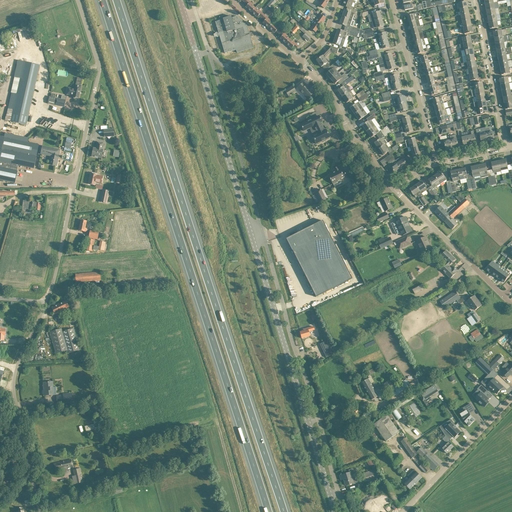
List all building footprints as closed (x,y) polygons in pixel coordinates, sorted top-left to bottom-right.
[(352,6),(353,3),(345,0),(344,0),(342,6),(352,9),(353,9),(354,7),(352,6)] [(212,3),(204,5),(207,17),(205,18),(210,36),(233,29),(227,11),(225,12),(222,1),(212,4),(212,3)] [(418,9),(417,6),(417,4),(413,5),(412,1),(403,3),(404,8),(405,8),(405,10),(409,10),(409,12),(418,10),(418,9)] [(418,11),(427,8),(426,1),(422,2),(423,4),(417,6),(418,9),(418,10),(418,11)] [(486,10),(495,9),(499,8),(498,2),(494,3),(485,4),(486,10)] [(272,5),(263,15),(289,39),(289,40),(291,42),(292,42),(301,48),(322,18),(311,10),(305,18),(308,20),(298,33),(277,14),(279,12),(272,5)] [(345,10),(342,17),(352,20),(353,16),(354,14),(355,13),(356,14),(357,11),(353,9),(352,9),(351,12),(346,10),(345,10)] [(373,14),(370,15),(371,18),(374,17),(375,21),(382,19),(384,19),(383,15),(381,15),(380,12),(375,13),(373,14)] [(418,17),(417,12),(413,14),(413,15),(412,15),(407,16),(409,23),(419,20),(418,17)] [(350,27),(350,26),(352,20),(342,17),(340,24),(345,25),(347,26),(350,27)] [(375,21),(372,22),(373,25),(374,29),(377,28),(379,27),(384,26),(382,19),(375,21)] [(410,26),(409,27),(410,29),(411,29),(421,26),(420,26),(419,20),(409,23),(410,26)] [(421,26),(411,29),(413,35),(422,33),(421,26)] [(345,40),(347,36),(348,33),(345,32),(343,31),(338,29),(336,36),(345,40)] [(26,30),(18,31),(19,39),(27,38),(26,30)] [(381,42),(388,40),(386,33),(381,34),(379,35),(376,36),(377,39),(378,43),(381,42)] [(422,33),(413,35),(414,41),(424,39),(422,33)] [(346,51),(349,52),(352,55),(353,50),(350,49),(346,47),(343,47),(345,40),(336,36),(333,43),(340,46),(339,48),(341,49),(346,51)] [(496,44),(504,43),(507,42),(506,36),(503,36),(494,38),(496,44)] [(415,45),(414,45),(415,48),(416,48),(423,46),(425,45),(426,45),(424,39),(414,41),(415,45)] [(383,49),(385,48),(390,47),(388,40),(381,42),(378,43),(380,50),(383,49)] [(321,67),(326,64),(328,62),(329,61),(327,59),(325,59),(325,58),(331,52),(337,54),(339,49),(331,46),(322,55),(323,56),(317,60),(321,67)] [(423,46),(416,48),(418,54),(423,53),(424,52),(427,51),(426,48),(423,49),(423,46)] [(497,50),(498,56),(506,55),(511,54),(511,47),(508,48),(505,49),(497,50)] [(384,64),(394,61),(395,61),(394,57),(393,57),(392,54),(387,55),(385,56),(382,57),(383,60),(384,64)] [(423,64),(429,62),(434,61),(433,58),(428,59),(428,56),(419,58),(421,65),(423,64)] [(11,122),(21,124),(26,125),(40,65),(24,62),(18,60),(14,77),(20,79),(17,94),(11,93),(8,108),(13,110),(11,122)] [(389,70),(391,69),(396,68),(394,61),(384,64),(379,65),(381,71),(382,71),(383,72),(386,71),(389,70)] [(327,74),(331,79),(339,73),(336,69),(339,66),(335,62),(327,70),(329,72),(327,74)] [(423,64),(425,70),(431,68),(429,62),(423,64)] [(426,76),(433,75),(439,73),(438,71),(437,67),(431,68),(425,70),(426,76)] [(338,82),(340,84),(348,77),(345,73),(342,76),(339,73),(331,79),(335,84),(338,82)] [(388,78),(389,81),(390,85),(400,82),(401,82),(400,78),(399,78),(398,75),(393,76),(391,77),(388,78)] [(428,83),(434,81),(437,80),(436,77),(433,77),(433,75),(426,76),(428,83)] [(346,80),(348,84),(355,79),(352,76),(346,80)] [(430,89),(440,86),(439,83),(435,84),(434,81),(428,83),(430,89)] [(297,88),(307,100),(310,96),(311,97),(314,94),(314,93),(312,90),(313,89),(310,86),(310,87),(307,84),(306,85),(303,82),(300,85),(297,88)] [(390,85),(391,89),(392,92),(395,91),(402,89),(400,82),(390,85)] [(81,86),(76,85),(75,89),(68,88),(67,94),(73,96),(73,98),(74,98),(74,99),(77,99),(78,99),(81,86)] [(344,86),(342,88),(338,91),(342,97),(351,91),(347,85),(344,87),(344,86)] [(296,91),(292,86),(285,91),(288,96),(296,91)] [(431,95),(436,94),(438,94),(437,91),(441,90),(440,86),(430,89),(431,95)] [(476,96),(485,95),(484,88),(475,90),(471,91),(472,97),(476,96)] [(356,95),(359,98),(365,94),(363,90),(356,95)] [(347,103),(351,100),(352,99),(355,97),(351,91),(342,97),(347,103)] [(365,94),(359,98),(361,101),(361,102),(369,96),(369,95),(368,94),(367,92),(365,94)] [(399,105),(407,103),(406,99),(405,99),(404,99),(404,96),(399,97),(397,98),(394,99),(394,102),(396,106),(399,105)] [(434,106),(443,103),(442,97),(439,98),(438,98),(437,98),(433,99),(434,106)] [(56,98),(54,105),(65,108),(66,100),(56,98)] [(475,109),(487,107),(486,101),(478,102),(474,103),(475,109)] [(350,108),(355,114),(363,108),(359,102),(356,104),(350,108)] [(401,112),(403,111),(407,110),(407,107),(408,106),(407,103),(399,105),(400,109),(397,110),(397,113),(401,112)] [(445,109),(443,103),(434,106),(436,112),(445,109)] [(476,115),(484,114),(489,113),(487,107),(475,109),(476,115)] [(367,114),(365,112),(363,108),(355,114),(359,120),(365,116),(367,114)] [(438,118),(448,115),(446,109),(445,109),(436,112),(438,118)] [(368,122),(367,123),(363,126),(367,132),(375,126),(372,120),(375,118),(374,117),(372,115),(371,116),(367,119),(368,122)] [(445,120),(450,119),(448,115),(438,118),(440,125),(444,123),(446,123),(445,120)] [(320,123),(322,122),(319,116),(300,125),(303,131),(309,128),(313,126),(314,126),(317,133),(317,134),(313,136),(312,136),(316,144),(321,141),(322,142),(326,140),(325,139),(329,137),(326,132),(326,130),(325,130),(324,130),(320,123)] [(399,120),(401,127),(411,124),(409,117),(403,119),(399,120)] [(407,133),(409,133),(413,131),(411,124),(401,127),(403,134),(406,133),(407,133)] [(375,126),(367,132),(371,138),(377,134),(379,132),(375,126)] [(380,131),(382,134),(389,129),(387,126),(380,131)] [(441,127),(440,127),(441,135),(443,134),(449,133),(447,126),(441,127)] [(489,128),(485,129),(488,141),(494,139),(499,138),(498,135),(494,136),(493,132),(489,132),(489,131),(490,131),(489,128)] [(482,142),(488,141),(485,129),(482,130),(482,133),(484,132),(484,133),(480,134),(482,142)] [(462,138),(463,141),(464,146),(470,145),(468,136),(465,137),(464,133),(461,133),(462,138)] [(459,147),(457,142),(457,139),(456,135),(453,135),(450,136),(451,140),(452,148),(459,147)] [(0,136),(0,179),(15,183),(18,171),(17,171),(18,165),(34,169),(36,155),(39,145),(28,142),(4,137),(0,136)] [(385,140),(383,137),(381,139),(375,143),(379,149),(388,143),(385,140)] [(410,147),(417,145),(415,138),(410,139),(408,140),(409,140),(405,141),(406,144),(407,148),(408,147),(410,147)] [(451,140),(447,141),(447,139),(444,139),(441,140),(442,146),(445,145),(446,150),(452,148),(451,140)] [(91,156),(101,158),(103,149),(102,149),(104,143),(97,142),(96,148),(93,148),(91,156)] [(390,154),(391,154),(395,151),(399,148),(397,145),(392,148),(392,149),(390,147),(391,146),(389,142),(388,143),(379,149),(383,155),(388,152),(390,154)] [(414,158),(420,156),(417,145),(410,147),(412,151),(412,154),(414,158)] [(49,164),(52,165),(56,166),(60,150),(42,146),(41,154),(50,156),(49,164)] [(407,158),(406,157),(402,152),(399,155),(401,157),(399,158),(396,161),(398,163),(402,169),(408,165),(404,160),(407,158)] [(391,154),(390,154),(390,155),(385,158),(389,163),(395,159),(391,154)] [(406,157),(407,158),(407,159),(410,163),(414,161),(410,155),(409,155),(406,157)] [(506,159),(499,161),(501,171),(505,170),(505,171),(508,170),(507,166),(508,166),(506,159)] [(501,171),(499,161),(492,163),(493,169),(494,173),(501,171)] [(390,165),(392,167),(392,168),(396,173),(399,171),(400,172),(402,170),(402,169),(398,163),(394,166),(393,163),(390,165)] [(486,164),(483,164),(482,163),(478,164),(480,172),(480,174),(481,175),(481,177),(485,176),(485,174),(488,174),(487,171),(487,169),(486,164)] [(480,174),(480,172),(478,164),(474,165),(474,166),(471,167),(472,172),(473,173),(473,174),(473,176),(480,174)] [(329,175),(333,184),(341,180),(341,179),(345,177),(347,176),(345,172),(343,173),(341,169),(340,169),(339,167),(334,169),(335,172),(329,175)] [(460,180),(464,179),(467,178),(467,175),(465,168),(458,170),(460,177),(460,180)] [(460,177),(458,170),(451,171),(452,176),(452,178),(453,178),(453,181),(456,181),(460,180),(460,177)] [(445,177),(444,176),(441,171),(435,176),(439,182),(440,184),(441,185),(444,183),(444,182),(446,180),(445,177)] [(91,174),(89,184),(96,186),(96,184),(98,185),(98,183),(101,184),(103,176),(98,175),(96,175),(96,174),(92,173),(92,174),(91,174)] [(435,184),(439,182),(435,176),(429,180),(431,184),(432,185),(433,186),(433,185),(434,188),(437,187),(435,184)] [(350,179),(353,186),(356,190),(360,188),(358,184),(355,177),(350,179)] [(422,194),(425,191),(428,189),(426,187),(422,181),(416,185),(422,194)] [(416,198),(418,196),(420,200),(424,197),(422,194),(416,185),(410,189),(414,195),(416,198)] [(314,192),(319,203),(326,199),(321,189),(314,192)] [(102,190),(99,202),(107,203),(108,197),(112,197),(113,192),(109,191),(102,190)] [(462,195),(455,197),(460,202),(455,207),(460,212),(470,203),(469,203),(465,198),(462,195)] [(424,206),(428,203),(424,197),(420,200),(419,200),(424,206)] [(387,198),(380,201),(385,212),(393,208),(391,204),(390,202),(389,202),(387,198)] [(23,200),(22,212),(30,213),(31,210),(28,209),(29,201),(23,200)] [(41,203),(36,203),(33,202),(32,209),(35,209),(35,210),(40,210),(41,203)] [(441,206),(435,212),(445,222),(448,219),(447,217),(449,215),(453,219),(460,212),(455,207),(448,213),(441,206)] [(377,218),(379,222),(389,218),(387,213),(377,218)] [(458,224),(453,219),(449,215),(447,217),(448,219),(445,222),(452,230),(458,224)] [(412,231),(408,223),(406,217),(401,219),(395,222),(400,233),(401,236),(406,234),(411,232),(412,231)] [(86,221),(81,220),(79,230),(89,233),(88,237),(97,239),(99,231),(85,228),(86,221)] [(304,230),(286,239),(291,249),(292,251),(292,250),(316,297),(352,279),(322,220),(304,230)] [(351,236),(365,231),(364,227),(349,232),(351,236)] [(399,240),(396,242),(398,244),(400,249),(411,244),(408,236),(399,240)] [(432,249),(429,243),(426,237),(425,237),(420,239),(416,241),(422,253),(427,251),(432,249)] [(379,242),(378,242),(381,249),(385,247),(389,246),(391,245),(387,238),(384,239),(379,242)] [(441,269),(446,274),(450,278),(455,274),(458,270),(454,267),(452,269),(449,266),(455,259),(446,251),(441,256),(447,262),(441,269)] [(394,268),(402,265),(399,259),(392,262),(394,268)] [(492,261),(486,270),(491,273),(497,264),(492,261)] [(497,264),(491,273),(495,276),(501,268),(497,264)] [(501,268),(495,276),(500,279),(506,271),(501,268)] [(506,271),(500,279),(504,283),(510,274),(506,271)] [(80,274),(75,274),(76,282),(81,282),(89,281),(90,283),(101,282),(101,280),(100,272),(80,274)] [(416,294),(426,289),(424,284),(413,289),(416,294)] [(440,302),(444,308),(460,297),(455,291),(440,302)] [(466,302),(468,305),(470,307),(472,306),(475,310),(482,306),(475,296),(466,302)] [(55,314),(68,307),(65,301),(52,308),(55,314)] [(480,320),(476,313),(475,313),(475,314),(471,316),(476,323),(480,320)] [(302,338),(306,337),(310,336),(308,332),(314,330),(313,326),(303,329),(303,331),(300,332),(302,338)] [(56,353),(61,352),(67,350),(68,353),(79,350),(73,329),(62,332),(61,329),(50,332),(56,353)] [(475,339),(476,342),(483,338),(477,329),(471,334),(472,335),(469,337),(471,341),(475,339)] [(328,345),(322,348),(326,358),(332,355),(328,345)] [(492,362),(489,365),(493,370),(504,359),(500,354),(492,362)] [(477,361),(476,362),(480,366),(488,375),(489,375),(494,370),(489,365),(481,357),(477,361)] [(507,363),(503,368),(506,371),(503,374),(507,378),(511,372),(511,362),(509,365),(507,363)] [(463,367),(457,371),(465,384),(471,380),(463,367)] [(471,374),(469,377),(475,383),(478,380),(471,374)] [(489,380),(486,384),(489,387),(492,390),(492,389),(497,394),(502,389),(499,386),(500,385),(491,375),(488,379),(489,380)] [(375,390),(371,383),(368,379),(366,380),(362,383),(372,400),(378,396),(380,399),(384,397),(380,390),(379,390),(378,388),(375,390)] [(383,384),(388,392),(395,387),(390,380),(383,384)] [(404,382),(385,395),(389,400),(407,387),(406,384),(407,383),(406,381),(404,382)] [(44,390),(42,390),(43,394),(44,394),(44,395),(49,395),(53,395),(53,392),(53,387),(52,382),(48,382),(43,382),(44,390)] [(429,406),(425,399),(437,392),(432,384),(421,391),(418,393),(419,395),(423,401),(427,407),(429,406)] [(481,393),(476,399),(480,402),(479,403),(481,405),(482,404),(484,407),(489,402),(487,400),(488,399),(485,396),(489,393),(481,385),(478,389),(481,393)] [(404,400),(389,410),(390,412),(392,412),(396,409),(396,410),(419,395),(418,393),(421,391),(420,390),(404,400)] [(72,397),(72,394),(72,393),(62,393),(62,395),(56,396),(57,403),(63,403),(63,404),(73,404),(72,397)] [(470,416),(470,415),(469,414),(470,414),(469,413),(474,410),(474,411),(472,406),(470,404),(470,403),(463,408),(465,411),(460,414),(463,420),(463,419),(465,421),(465,422),(469,426),(475,419),(471,415),(470,416)] [(372,409),(362,416),(365,420),(375,413),(372,409)] [(402,417),(399,412),(396,410),(396,409),(392,412),(397,420),(402,417)] [(378,421),(374,424),(386,441),(399,432),(387,415),(378,421)] [(440,427),(444,434),(446,436),(450,439),(453,436),(455,437),(460,432),(455,426),(456,425),(451,419),(448,421),(450,424),(442,429),(440,427)] [(99,422),(84,426),(86,432),(101,428),(99,422)] [(446,443),(441,448),(443,451),(444,450),(447,454),(454,447),(449,442),(451,440),(450,439),(446,436),(443,439),(446,443)] [(407,437),(401,441),(412,458),(417,454),(407,437)] [(422,458),(434,471),(439,465),(436,462),(430,457),(427,454),(427,453),(424,450),(421,447),(418,451),(422,458)] [(371,459),(367,462),(371,468),(375,466),(371,459)] [(55,469),(60,468),(72,465),(71,460),(54,464),(55,469)] [(424,462),(419,466),(422,469),(426,473),(430,469),(427,465),(424,462)] [(80,468),(72,470),(74,476),(76,476),(77,483),(83,482),(82,474),(80,468)] [(362,474),(366,486),(382,480),(381,476),(379,477),(376,469),(362,474)] [(404,483),(406,486),(410,489),(422,477),(414,469),(409,475),(408,474),(407,475),(410,478),(404,483)] [(346,485),(351,484),(354,483),(353,482),(356,481),(355,477),(354,472),(350,473),(340,476),(341,476),(343,475),(346,485)]
